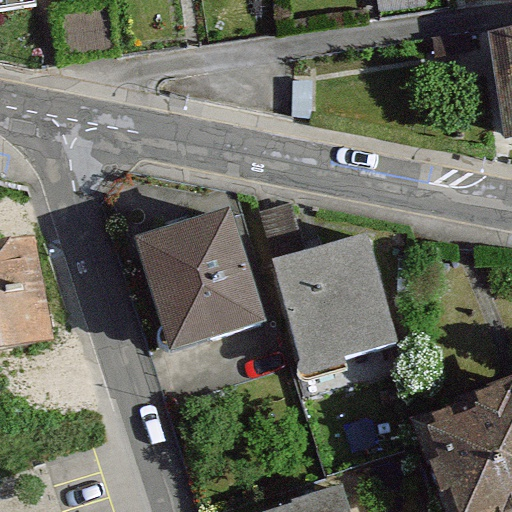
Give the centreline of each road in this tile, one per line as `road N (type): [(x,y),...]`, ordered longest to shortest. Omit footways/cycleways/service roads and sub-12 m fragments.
road 1 (residential): [(66,124),(511,209)]
road 2 (residential): [(66,124),(183,511)]
